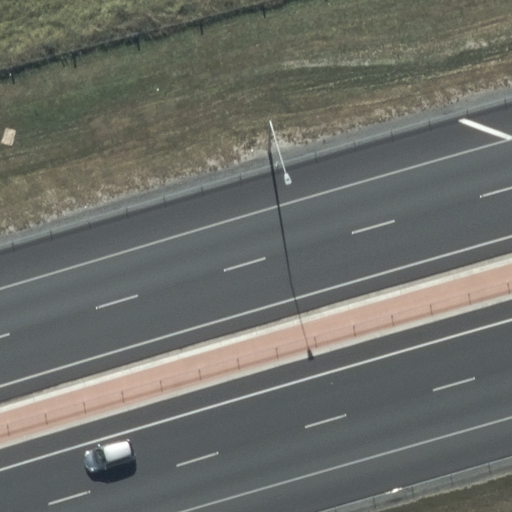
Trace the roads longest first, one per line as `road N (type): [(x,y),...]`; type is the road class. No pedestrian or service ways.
road 1 (motorway): [(0,338),(511,190)]
road 2 (motorway): [(511,367),(20,511)]
